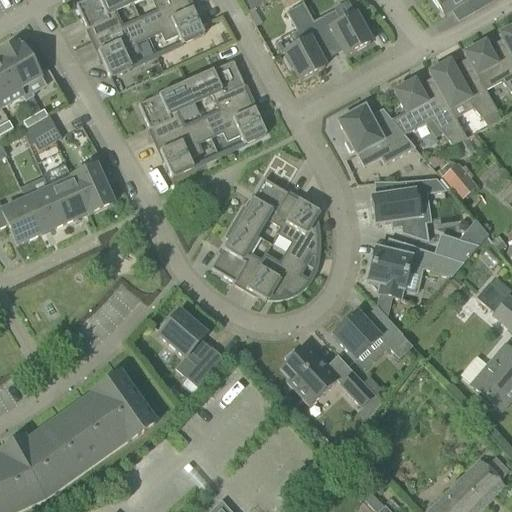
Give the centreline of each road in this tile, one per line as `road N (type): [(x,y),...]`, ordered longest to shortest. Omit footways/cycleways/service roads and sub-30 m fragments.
road 1 (residential): [(34,11),(190,289),(234,326),(277,334),(311,320),(334,297),(338,204),(295,121)]
road 2 (residential): [(295,121),(423,51)]
road 3 (residential): [(295,121),(224,0)]
road 4 (residential): [(141,312),(106,355),(54,395)]
